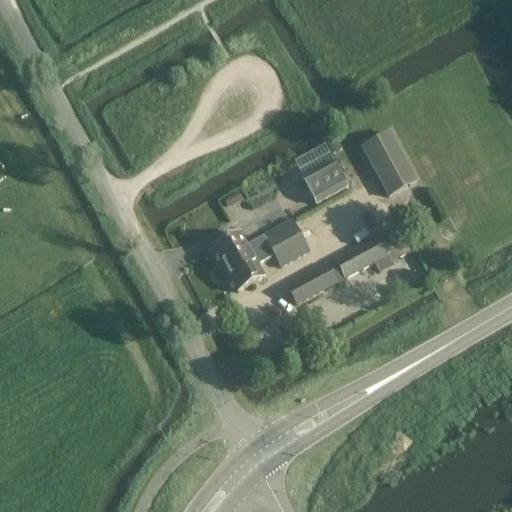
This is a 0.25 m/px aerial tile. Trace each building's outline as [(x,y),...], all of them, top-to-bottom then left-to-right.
[(361,147),(391,199),(420,182),(391,130),(361,147)] [(357,187),(343,161),(333,142),(301,159),(311,178),(309,179),(323,205),(357,187)] [(269,250),(274,260),(281,272),(311,256),(292,222),(262,238),(264,240),(269,250)] [(399,230),(389,235),(397,250),(407,245),(399,230)] [(214,251),(226,273),(269,250),(264,240),(248,247),(242,236),(214,251)] [(379,240),(334,263),(345,283),(375,267),(379,274),(394,267),(390,259),(379,240)] [(397,250),(396,251),(400,259),(412,253),(407,245),(397,250)] [(269,250),(226,273),(238,295),(266,279),(259,268),(274,260),(269,250)] [(331,267),(292,288),(301,305),(341,283),(331,267)]
